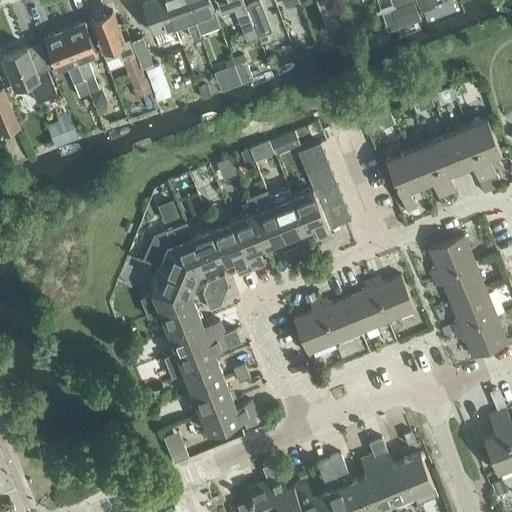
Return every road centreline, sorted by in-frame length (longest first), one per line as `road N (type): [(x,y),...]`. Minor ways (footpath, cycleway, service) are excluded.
road 1 (residential): [(304,431),(257,317),(270,293),(508,199),(511,208)]
road 2 (residential): [(107,511),(304,431)]
road 3 (residential): [(304,431),(396,400),(435,411)]
